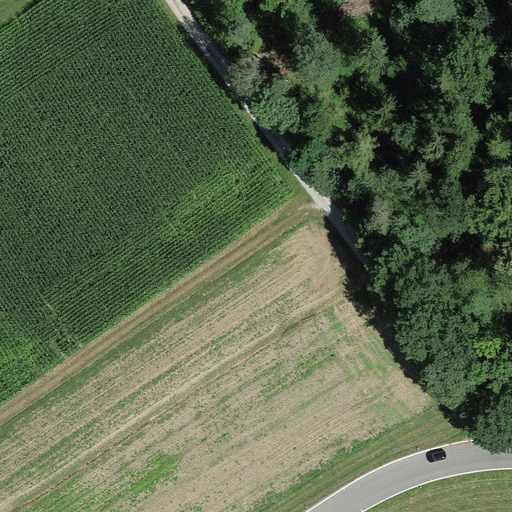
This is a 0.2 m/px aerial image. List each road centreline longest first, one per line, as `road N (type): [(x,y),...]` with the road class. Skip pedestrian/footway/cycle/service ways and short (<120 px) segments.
road 1 (track): [(177,0),(464,390),(494,451)]
road 2 (tertiary): [(325,511),(452,454),(511,452)]
